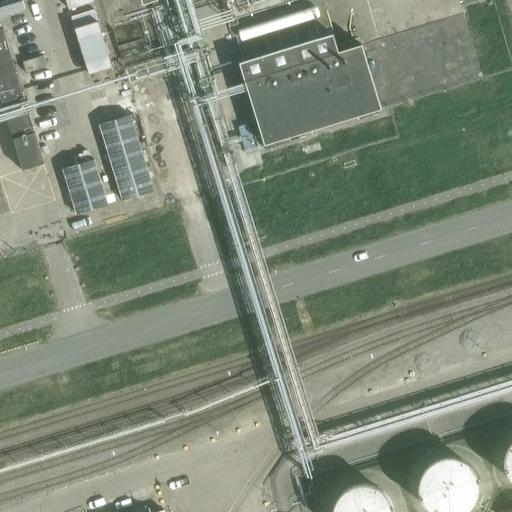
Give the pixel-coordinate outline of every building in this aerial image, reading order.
[(91,0),(65,0),(72,22),(96,14),(91,0)] [(186,0),(178,0),(184,18),(191,16),(189,8),(190,8),(189,4),(188,5),(186,0)] [(24,1),(0,8),(0,20),(27,12),(24,1)] [(454,17),(407,31),(423,83),(470,69),(454,17)] [(35,127),(4,27),(0,28),(0,90),(13,134),(35,127)] [(265,145),(382,110),(362,45),(339,53),(333,35),(240,64),(265,145)] [(45,55),(24,62),(28,73),(49,66),(45,55)] [(100,125),(123,202),(155,192),(132,115),(100,125)] [(188,130),(156,140),(170,186),(202,177),(188,130)] [(46,163),(37,131),(14,139),(24,170),(46,163)] [(76,216),(109,206),(95,160),(62,170),(76,216)] [(484,493),(484,487),(484,480),(482,474),(479,468),(475,463),(470,459),(465,456),(458,454),(452,453),(446,453),(439,455),(433,457),(428,461),(424,466),(420,471),(418,477),(416,483),(416,490),(418,496),(420,502),(424,508),(427,511),(472,511),(475,510),(479,505),(482,499),(484,493)] [(398,511),(399,510),(397,504),(394,498),(390,493),(385,489),(379,486),(373,484),(367,483),(360,483),(354,485),(348,487),(343,491),(338,496),(335,501),(332,507),(331,511),(398,511)]
